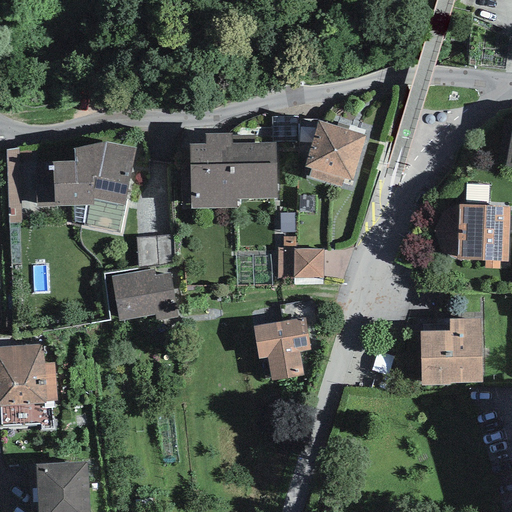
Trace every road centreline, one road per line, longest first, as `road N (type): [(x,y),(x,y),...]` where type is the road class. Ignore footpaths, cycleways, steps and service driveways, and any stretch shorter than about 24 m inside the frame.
road 1 (residential): [(0,127),(36,133),(229,114),(399,75),(511,82)]
road 2 (residential): [(290,511),(367,272),(400,207),(451,142),(511,99)]
